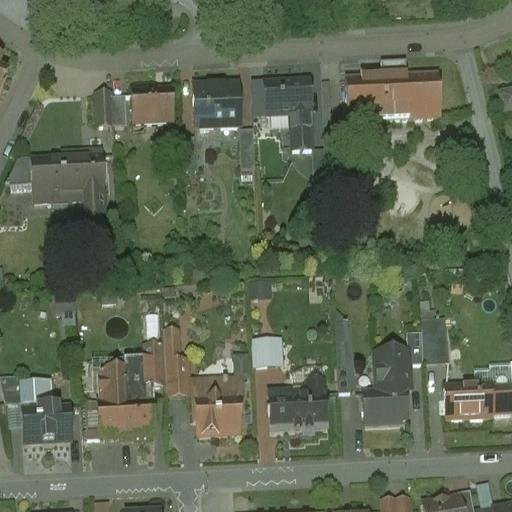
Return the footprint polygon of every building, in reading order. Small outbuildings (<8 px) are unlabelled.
[(437,79),(344,84),(346,128),(439,123),(437,79)] [(307,86),(264,88),(266,121),(289,120),(308,119),(309,118),(307,86)] [(237,89),(192,91),(194,136),(239,133),(237,89)] [(170,93),(131,95),(132,129),(172,127),(170,93)] [(511,95),(511,97),(499,100),(503,117),(511,114),(511,95)] [(110,96),(95,97),(97,131),(111,130),(110,101),(110,96)] [(125,100),(110,101),(111,130),(111,131),(126,130),(125,100)] [(308,119),(289,120),(291,156),(311,155),(308,119)] [(195,142),(183,143),(184,176),(197,176),(195,142)] [(101,161),(30,165),(31,208),(70,206),(70,199),(103,197),(101,161)] [(253,301),(273,300),(272,285),(253,286),(253,301)] [(159,305),(141,306),(143,349),(161,348),(159,305)] [(444,324),(420,325),(420,338),(422,368),(448,367),(444,324)] [(420,338),(405,339),(406,357),(407,357),(408,370),(422,370),(422,368),(420,338)] [(161,348),(143,349),(144,376),(145,392),(147,392),(163,391),(161,348)] [(265,348),(254,348),(255,370),(267,370),(265,348)] [(389,358),(385,362),(375,362),(375,358),(373,359),(375,397),(403,395),(409,389),(408,370),(407,357),(406,357),(405,357),(405,361),(401,361),(397,358),(389,358)] [(187,365),(164,366),(166,402),(189,401),(187,365)] [(348,370),(335,371),(337,399),(349,398),(348,370)] [(144,376),(130,377),(132,404),(148,404),(147,392),(145,392),(144,376)] [(130,377),(98,378),(99,406),(97,406),(97,407),(99,443),(99,444),(151,441),(150,404),(148,404),(132,404),(130,377)] [(20,382),(0,382),(0,390),(5,410),(29,409),(29,408),(22,408),(20,382)] [(239,384),(194,386),(197,440),(238,438),(236,405),(240,405),(239,384)] [(307,395),(268,397),(269,403),(268,403),(270,436),(272,436),(286,435),(325,433),(322,387),(306,388),(307,395)] [(488,390),(443,392),(445,426),(490,424),(488,390)] [(375,397),(362,397),(364,430),(405,428),(403,395),(375,397)] [(51,407),(29,408),(29,409),(30,414),(22,414),(24,448),(70,446),(68,412),(51,413),(51,407)] [(97,407),(84,408),(86,444),(99,443),(97,407)] [(471,511),(469,496),(456,498),(457,502),(458,502),(459,511),(471,511)] [(457,502),(422,508),(422,511),(459,511),(458,502),(457,502)]
